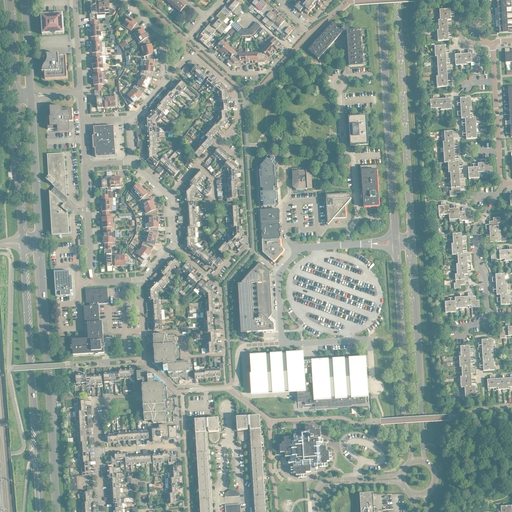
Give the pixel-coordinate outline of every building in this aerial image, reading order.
[(174,0),(171,3),(178,9),(184,2),(181,0),(174,0)] [(231,0),(228,0),(229,1),(241,12),(245,8),(240,4),(243,0),(233,0),(233,1),(231,0)] [(257,7),(262,11),(268,5),(262,0),(261,1),(259,0),(255,0),(249,8),(252,12),(257,7)] [(314,7),(306,0),(303,4),(299,1),(294,6),(302,13),(306,8),(308,9),(306,11),(309,14),(314,7)] [(227,5),(222,11),(229,17),(233,11),(238,16),(241,12),(229,1),(227,2),(230,5),(228,7),(227,5)] [(110,2),(105,3),(106,13),(110,12),(110,15),(114,14),(115,14),(116,11),(116,10),(114,9),(113,3),(110,3),(110,2)] [(184,2),(178,9),(181,12),(187,5),(184,2)] [(106,13),(105,3),(100,3),(100,4),(97,4),(98,15),(106,14),(106,13)] [(263,21),(267,24),(278,11),(276,10),(274,12),(272,11),(273,9),(268,5),(262,11),(267,16),(263,21)] [(42,14),(43,34),(65,33),(64,13),(54,13),(54,11),(50,11),(50,13),(42,14)] [(214,17),(213,18),(226,30),(229,26),(224,22),(229,17),(222,11),(217,16),(218,17),(217,19),(214,17)] [(275,23),(280,27),(286,20),(280,16),(279,17),(277,15),(280,13),(278,11),(267,24),(270,27),(275,23)] [(127,29),(128,28),(134,20),(131,18),(126,15),(121,25),(123,27),(127,29)] [(211,23),(206,29),(213,35),(217,29),(222,34),(223,32),(226,30),(213,18),(211,20),(214,23),(212,25),(211,23)] [(134,28),(136,30),(141,26),(136,22),(137,21),(134,20),(128,28),(132,31),(134,28)] [(229,26),(226,30),(228,32),(233,26),(232,26),(235,22),(232,20),(230,22),(232,23),(229,26)] [(286,20),(280,27),(285,32),(281,37),(285,40),(296,27),(294,26),(292,28),(290,27),(291,25),(286,20)] [(319,58),(322,55),(343,31),(349,30),(351,67),(363,66),(361,29),(349,30),(349,29),(350,29),(350,25),(343,26),(343,29),(342,30),(334,22),(309,50),(319,58)] [(91,27),(92,32),(102,31),(102,32),(104,31),(103,23),(98,23),(92,24),(92,27),(91,27)] [(135,34),(138,38),(146,33),(145,30),(144,31),(141,26),(136,30),(138,32),(135,34)] [(508,26),(499,26),(500,31),(490,31),(490,35),(498,35),(498,33),(499,33),(509,32),(511,32),(511,30),(508,30),(508,26)] [(213,35),(206,29),(201,34),(203,35),(201,37),(198,35),(197,37),(209,48),(212,46),(214,48),(218,43),(216,41),(213,44),(208,40),(213,35)] [(93,37),(93,40),(99,39),(104,39),(104,31),(102,32),(102,31),(92,32),(92,37),(93,37)] [(139,43),(140,45),(151,41),(147,36),(148,35),(146,33),(138,38),(141,42),(139,43)] [(268,37),(267,39),(277,48),(280,46),(281,46),(283,44),(274,37),(271,40),(268,37)] [(92,43),(93,48),(103,47),(102,42),(100,42),(99,39),(93,40),(93,43),(92,43)] [(218,49),(221,52),(230,41),(229,39),(226,42),(223,39),(215,48),(217,50),(218,49)] [(268,43),(265,46),(274,54),(276,52),(275,51),(277,48),(267,39),(265,40),(268,43)] [(143,47),(144,51),(154,49),(153,46),(152,46),(151,41),(140,45),(141,47),(143,47)] [(223,55),(224,57),(232,48),(229,45),(232,42),(230,41),(221,52),(223,54),(223,55)] [(265,46),(260,52),(266,64),(272,59),(270,57),(272,55),(273,55),(274,54),(265,46)] [(94,53),(94,56),(100,55),(100,52),(103,52),(103,47),(93,48),(93,53),(94,53)] [(228,61),(234,66),(238,53),(232,48),(224,57),(226,58),(227,57),(229,59),(228,61)] [(148,56),(148,58),(155,58),(154,52),(154,49),(144,51),(141,52),(142,56),(143,56),(145,56),(148,56)] [(473,50),(471,50),(472,62),(475,62),(475,64),(481,64),(480,57),(477,57),(477,53),(473,53),(473,50)] [(238,53),(234,66),(241,66),(241,64),(244,63),(245,65),(247,64),(247,63),(246,52),(238,53)] [(260,52),(252,52),(253,64),(255,64),(255,63),(259,63),(259,65),(266,64),(260,52)] [(48,56),(45,57),(46,79),(68,77),(66,55),(59,56),(59,53),(48,54),(48,56)] [(93,59),(94,64),(104,63),(103,58),(101,58),(100,55),(94,56),(94,59),(93,59)] [(145,61),(145,66),(155,67),(155,64),(154,64),(155,58),(148,58),(148,61),(145,61)] [(95,69),(95,72),(101,71),(101,68),(104,68),(104,63),(94,64),(94,69),(95,69)] [(194,76),(201,69),(197,65),(194,63),(191,67),(190,69),(188,71),(190,73),(191,72),(195,75),(194,76)] [(147,71),(146,74),(153,76),(154,70),(155,67),(145,66),(142,66),(142,70),(142,71),(147,71)] [(198,79),(205,72),(201,69),(194,76),(195,76),(199,79),(198,79)] [(95,80),(105,79),(107,79),(106,71),(101,71),(95,72),(95,75),(94,75),(95,80)] [(139,79),(140,80),(150,84),(151,82),(150,81),(153,76),(146,74),(142,72),(141,75),(139,79)] [(205,72),(198,79),(199,80),(199,79),(203,82),(209,75),(205,72)] [(208,87),(209,88),(215,81),(211,77),(205,84),(209,87),(208,87)] [(96,85),(96,88),(102,87),(102,84),(105,84),(105,79),(95,80),(95,85),(96,85)] [(141,86),(139,88),(145,92),(147,87),(148,87),(150,84),(140,80),(138,84),(141,86)] [(181,80),(178,84),(184,90),(188,86),(181,80)] [(213,91),(214,90),(219,84),(215,81),(209,88),(210,88),(213,91)] [(214,90),(219,94),(229,89),(224,85),(224,86),(220,83),(219,84),(214,90)] [(178,84),(174,88),(181,94),(184,90),(178,84)] [(134,87),(131,90),(139,99),(141,97),(141,96),(145,92),(139,88),(135,85),(134,87)] [(102,87),(96,88),(96,91),(95,91),(96,94),(97,94),(97,95),(96,96),(96,102),(98,102),(98,108),(104,108),(104,107),(103,100),(102,87)] [(174,88),(171,92),(177,97),(177,98),(181,94),(174,88)] [(219,101),(221,101),(228,100),(228,96),(229,95),(229,89),(219,94),(219,101)] [(139,99),(131,90),(127,93),(125,95),(132,105),(136,100),(137,101),(139,99)] [(170,91),(167,95),(173,101),(177,97),(171,92),(170,91)] [(116,97),(111,97),(112,107),(116,107),(116,106),(120,106),(119,95),(115,95),(116,97)] [(167,95),(163,99),(170,104),(173,101),(167,95)] [(106,100),(103,100),(104,107),(106,107),(106,108),(112,107),(111,97),(106,97),(106,100)] [(160,102),(161,103),(167,108),(170,104),(163,99),(160,102)] [(161,103),(157,107),(164,113),(168,109),(167,108),(161,103)] [(49,129),(56,129),(59,128),(59,131),(71,131),(70,121),(74,120),(73,108),(63,109),(63,106),(51,106),(52,116),(48,116),(49,129)] [(157,107),(154,111),(160,116),(161,117),(164,113),(157,107)] [(149,113),(145,117),(155,121),(160,116),(154,111),(153,110),(150,114),(149,113)] [(219,111),(219,118),(230,122),(229,116),(228,116),(228,111),(221,111),(219,111)] [(147,128),(148,128),(156,128),(155,121),(145,117),(145,123),(147,123),(147,128)] [(351,136),(352,144),(368,143),(366,117),(350,118),(351,132),(352,132),(352,136),(351,136)] [(219,118),(215,123),(221,128),(221,129),(225,125),(226,126),(230,122),(219,118)] [(214,122),(211,126),(217,132),(221,128),(215,123),(214,122)] [(95,136),(93,136),(94,148),(96,148),(96,157),(116,155),(115,126),(95,127),(95,136)] [(211,126),(207,130),(214,136),(217,132),(211,126)] [(204,134),(206,136),(210,140),(211,140),(214,136),(207,130),(204,134)] [(206,136),(203,140),(210,146),(213,142),(211,140),(210,140),(206,136)] [(203,140),(200,144),(206,150),(210,146),(203,140)] [(200,144),(196,148),(203,154),(206,150),(200,144)] [(147,154),(148,160),(157,155),(157,148),(149,149),(149,148),(148,149),(148,154),(147,154)] [(203,154),(196,148),(193,152),(200,157),(203,154)] [(214,154),(218,158),(224,151),(220,148),(214,154)] [(218,158),(222,161),(228,154),(224,151),(218,158)] [(50,191),(53,235),(70,234),(69,213),(71,209),(62,202),(67,197),(68,197),(65,153),(48,154),(49,176),(47,179),(56,186),(51,191),(50,191)] [(222,161),(225,164),(230,160),(232,158),(228,154),(222,161)] [(157,166),(160,163),(160,162),(162,159),(157,155),(148,160),(152,164),(153,163),(157,166)] [(260,178),(276,177),(277,176),(277,174),(277,173),(277,172),(277,170),(277,169),(277,166),(276,166),(277,165),(278,165),(279,164),(277,162),(276,161),(275,160),(273,158),(272,158),(269,155),(268,157),(266,159),(267,159),(266,160),(266,159),(266,160),(264,161),(264,162),(263,162),(262,164),(261,165),(259,167),(259,168),(259,170),(259,171),(259,174),(259,175),(259,177),(260,177),(260,178)] [(160,162),(160,163),(164,166),(170,159),(166,156),(162,159),(160,162)] [(164,166),(167,169),(173,162),(170,159),(164,166)] [(486,159),(484,159),(485,172),(488,172),(488,174),(494,173),(493,167),(490,167),(489,163),(486,163),(486,159)] [(224,166),(229,171),(239,166),(234,162),(234,163),(230,160),(225,164),(224,166)] [(167,169),(171,173),(177,166),(173,162),(167,169)] [(294,186),(298,189),(313,188),(311,164),(307,164),(307,170),(301,170),(301,169),(296,169),(296,171),(293,171),(294,186)] [(378,165),(361,165),(362,185),(363,185),(364,193),(364,199),(364,207),(380,206),(378,169),(377,168),(378,168),(378,165)] [(177,166),(171,173),(175,176),(181,169),(177,166)] [(229,171),(229,177),(229,178),(237,177),(238,177),(238,172),(239,172),(239,166),(229,171)] [(200,170),(197,174),(203,179),(207,176),(200,170)] [(197,174),(193,177),(200,183),(203,179),(197,174)] [(111,178),(108,178),(108,185),(111,185),(111,187),(116,187),(116,177),(111,177),(111,178)] [(116,177),(116,187),(121,187),(121,184),(124,184),(124,177),(121,177),(116,177)] [(190,181),(192,184),(193,184),(197,187),(200,183),(193,177),(190,181)] [(260,192),(261,193),(277,192),(278,190),(278,188),(278,187),(278,185),(278,183),(278,184),(278,182),(278,180),(277,180),(277,178),(276,177),(260,178),(259,179),(259,180),(260,180),(260,181),(260,183),(260,185),(260,186),(260,188),(260,189),(260,191),(260,192)] [(133,194),(136,198),(145,190),(143,187),(142,188),(138,184),(131,193),(133,194)] [(188,186),(184,191),(195,195),(199,189),(197,187),(193,184),(192,184),(189,187),(188,186)] [(465,187),(452,187),(452,191),(450,191),(451,196),(457,196),(457,192),(461,192),(461,189),(465,189),(465,187)] [(139,201),(141,203),(151,197),(146,192),(147,192),(145,190),(136,198),(139,201)] [(186,202),(187,202),(195,201),(195,195),(184,191),(185,197),(186,197),(186,202)] [(238,192),(228,193),(228,194),(229,194),(229,198),(228,198),(228,201),(234,201),(234,198),(238,198),(238,192)] [(260,194),(261,197),(261,199),(261,206),(262,207),(278,206),(279,205),(278,192),(277,192),(261,193),(260,194)] [(334,218),(347,217),(346,205),(352,198),(352,193),(343,194),(343,193),(341,193),(341,194),(327,195),(328,218),(334,218)] [(102,201),(102,206),(112,206),(113,206),(114,206),(114,197),(109,198),(103,198),(103,201),(102,201)] [(142,205),(144,209),(155,205),(154,202),(153,202),(151,197),(141,203),(142,205)] [(229,211),(229,212),(239,211),(239,206),(234,206),(234,203),(228,204),(228,207),(230,207),(230,211),(229,211)] [(146,216),(151,215),(158,213),(155,208),(156,207),(155,205),(144,209),(146,214),(146,216)] [(104,211),(104,214),(110,214),(110,211),(113,211),(113,206),(112,206),(102,206),(103,211),(104,211)] [(467,208),(465,208),(466,220),(469,220),(469,222),(475,222),(474,215),(471,215),(471,211),(467,211),(467,208)] [(263,224),(279,223),(280,222),(279,211),(277,210),(277,209),(263,210),(262,212),(261,212),(262,223),(263,224)] [(103,217),(103,222),(113,222),(113,221),(113,217),(115,217),(115,213),(110,214),(104,214),(104,217),(103,217)] [(149,218),(149,223),(159,222),(159,219),(158,219),(158,213),(151,215),(152,217),(149,218)] [(486,224),(487,227),(499,226),(499,222),(501,222),(500,217),(494,217),(494,221),(490,221),(490,224),(486,224)] [(104,227),(105,230),(116,230),(115,221),(113,221),(113,222),(103,222),(104,227)] [(152,227),(152,230),(159,231),(158,225),(159,225),(159,222),(149,223),(149,228),(152,227)] [(263,238),(264,239),(280,238),(281,237),(281,232),(278,232),(278,230),(281,230),(280,225),(279,223),(263,224),(262,226),(262,231),(264,231),(264,233),(262,233),(263,238)] [(234,227),(234,234),(244,237),(244,231),(243,231),(243,226),(240,226),(240,227),(234,227)] [(104,233),(104,238),(116,238),(116,230),(105,230),(105,233),(104,233)] [(149,233),(147,237),(157,240),(158,237),(157,237),(159,231),(152,230),(147,230),(147,232),(149,233)] [(234,234),(230,239),(235,244),(236,245),(240,241),(240,242),(244,237),(234,234)] [(149,243),(148,245),(154,248),(155,243),(156,243),(157,240),(147,237),(146,242),(149,243)] [(185,243),(186,249),(195,244),(195,237),(187,238),(186,238),(186,243),(185,243)] [(105,243),(106,246),(112,246),(116,246),(117,246),(116,238),(104,238),(105,243)] [(229,238),(225,242),(230,246),(232,248),(235,244),(230,239),(229,238)] [(280,238),(264,239),(263,240),(263,244),(263,247),(264,251),(263,251),(264,251),(264,252),(266,254),(265,254),(266,254),(268,256),(269,256),(271,258),(271,259),(274,261),(273,261),(274,261),(275,261),(276,261),(278,258),(279,256),(280,257),(280,256),(282,254),(282,253),(283,253),(281,251),(281,249),(283,247),(282,248),(282,247),(282,246),(281,243),(282,243),(282,242),(281,242),(281,239),(280,238)] [(224,240),(220,244),(227,250),(230,246),(225,242),(224,240)] [(144,246),(141,250),(149,256),(151,254),(150,253),(154,248),(148,245),(143,243),(142,245),(144,246)] [(195,255),(195,254),(201,248),(200,248),(195,244),(186,249),(190,253),(191,252),(195,255)] [(227,250),(220,244),(217,248),(223,254),(227,250)] [(112,246),(106,246),(106,249),(105,249),(105,252),(106,253),(106,254),(106,261),(108,261),(108,266),(113,266),(113,265),(112,246)] [(199,258),(200,257),(205,251),(201,247),(200,248),(201,248),(195,254),(199,258)] [(497,260),(501,259),(500,247),(498,247),(498,251),(495,251),(495,255),(492,255),(492,262),(497,261),(497,260)] [(149,256),(141,250),(138,254),(140,256),(138,258),(143,263),(147,258),(147,259),(149,256)] [(200,257),(204,260),(210,253),(206,250),(205,251),(200,257)] [(129,253),(120,254),(121,266),(126,265),(126,264),(129,264),(129,253)] [(208,264),(209,263),(208,263),(214,257),(213,257),(210,253),(204,260),(208,264)] [(120,254),(113,254),(113,265),(116,265),(116,266),(121,266),(120,254)] [(208,263),(209,263),(212,266),(214,264),(218,268),(224,261),(220,258),(218,259),(214,256),(213,257),(214,257),(208,263)] [(167,264),(168,265),(174,270),(177,266),(179,268),(183,263),(176,258),(173,262),(171,260),(167,264)] [(273,314),(270,271),(260,262),(242,283),(239,284),(242,333),(275,331),(274,324),(271,321),(273,318),(271,316),(273,314)] [(182,270),(186,273),(192,267),(188,263),(182,270)] [(168,265),(165,269),(171,274),(175,271),(174,270),(168,265)] [(186,273),(189,276),(190,277),(193,273),(195,271),(196,270),(195,270),(192,267),(186,273)] [(161,273),(164,275),(168,278),(171,274),(165,269),(161,273)] [(70,275),(70,270),(55,271),(56,293),(57,296),(72,295),(71,290),(74,290),(73,275),(70,275)] [(187,279),(191,283),(197,276),(193,273),(190,277),(189,276),(187,279)] [(159,277),(161,279),(167,284),(171,281),(168,278),(164,275),(163,276),(161,275),(159,277)] [(197,276),(191,283),(195,286),(201,279),(197,276)] [(161,279),(157,282),(163,288),(164,288),(167,284),(161,279)] [(469,279),(456,280),(456,283),(455,283),(455,288),(462,288),(461,285),(466,284),(465,281),(469,281),(469,279)] [(196,287),(200,291),(206,284),(202,281),(196,287)] [(152,285),(148,289),(158,293),(163,288),(157,282),(156,282),(153,285),(152,285)] [(200,291),(206,295),(215,290),(211,286),(210,287),(206,284),(200,291)] [(60,338),(60,346),(60,353),(74,352),(74,354),(112,352),(111,337),(104,338),(103,321),(101,322),(100,304),(109,303),(108,288),(86,289),(87,306),(85,306),(86,323),(88,323),(89,336),(87,336),(87,339),(71,340),(71,337),(60,338)] [(150,300),(152,300),(159,299),(158,293),(148,289),(148,295),(150,295),(150,300)] [(206,295),(206,302),(215,302),(215,297),(216,297),(215,290),(206,295)] [(473,293),(471,293),(472,305),(475,305),(475,307),(480,307),(480,300),(477,300),(476,296),(473,296),(473,293)] [(509,336),(508,323),(506,323),(507,327),(504,327),(504,331),(500,331),(501,338),(506,338),(506,336),(509,336)] [(154,335),(155,353),(156,364),(158,363),(161,366),(160,367),(160,368),(161,369),(161,370),(162,371),(164,371),(165,372),(169,371),(169,374),(170,375),(173,378),(184,377),(187,376),(189,378),(190,378),(190,379),(194,379),(193,364),(190,364),(190,363),(177,363),(177,362),(176,336),(167,337),(167,334),(154,335)] [(304,352),(250,355),(252,394),(298,391),(299,403),(299,406),(303,406),(303,407),(303,408),(310,407),(311,407),(311,410),(316,410),(338,408),(370,406),(369,402),(369,393),(368,384),(367,359),(366,357),(304,361),(304,352)] [(221,367),(216,368),(216,377),(221,376),(221,369),(224,369),(224,363),(221,363),(221,367)] [(138,381),(143,380),(143,381),(144,382),(144,384),(143,384),(145,421),(154,420),(154,423),(168,422),(168,418),(166,418),(166,415),(168,414),(168,412),(166,412),(166,409),(167,408),(167,401),(165,401),(165,398),(167,398),(166,391),(165,391),(164,388),(167,387),(168,386),(164,383),(162,381),(162,380),(161,380),(160,379),(159,379),(158,379),(153,376),(153,374),(149,374),(149,371),(138,372),(138,381)] [(78,398),(78,406),(87,406),(87,401),(89,400),(89,397),(78,398)] [(250,416),(253,469),(255,511),(266,511),(260,415),(250,416)] [(237,417),(238,430),(248,430),(248,416),(237,417)] [(196,419),(200,488),(201,511),(211,511),(206,418),(196,419)] [(208,418),(209,432),(220,431),(219,418),(208,418)] [(153,439),(153,442),(161,441),(161,437),(162,437),(162,436),(170,435),(170,437),(177,437),(177,426),(167,426),(167,424),(160,425),(160,428),(153,429),(153,431),(151,431),(151,432),(153,432),(153,435),(151,435),(151,437),(153,437),(151,437),(151,439),(153,439)] [(283,447),(281,447),(281,452),(286,452),(286,457),(289,457),(289,462),(290,462),(290,463),(291,463),(294,463),(294,465),(292,465),(291,466),(292,473),(297,473),(297,475),(299,475),(299,477),(300,478),(307,477),(307,472),(311,472),(312,471),(311,470),(317,469),(317,468),(318,468),(318,467),(318,464),(320,464),(320,466),(321,467),(327,466),(328,466),(328,461),(330,461),(330,459),(332,459),(332,458),(332,452),(331,451),(327,451),(327,447),(326,447),(324,447),(324,441),(323,441),(323,440),(322,440),(319,440),(319,438),(321,438),(321,437),(321,428),(311,428),(311,426),(306,426),(306,427),(306,431),(301,431),(301,434),(296,434),(296,435),(295,435),(295,439),(290,439),(290,437),(285,437),(285,438),(285,442),(283,442),(283,443),(283,447)] [(114,442),(113,433),(108,433),(108,431),(105,432),(105,438),(108,437),(109,442),(114,442)] [(249,435),(249,431),(238,432),(238,435),(238,436),(238,437),(239,437),(239,438),(240,439),(241,440),(242,440),(243,440),(244,440),(245,440),(246,440),(247,439),(248,438),(248,437),(249,436),(249,435)] [(220,437),(220,435),(220,433),(209,433),(210,437),(210,438),(210,439),(210,440),(211,440),(211,441),(212,441),(212,442),(213,442),(214,442),(215,442),(216,442),(217,442),(217,441),(218,441),(219,441),(219,440),(220,439),(220,438),(220,437)] [(91,467),(82,467),(83,475),(90,475),(90,476),(96,476),(96,473),(90,473),(90,472),(91,472),(91,467)] [(361,511),(383,511),(384,509),(375,510),(374,495),(374,494),(360,495),(361,511)] [(176,498),(168,498),(168,504),(166,504),(166,507),(172,507),(172,504),(177,503),(176,498)]
